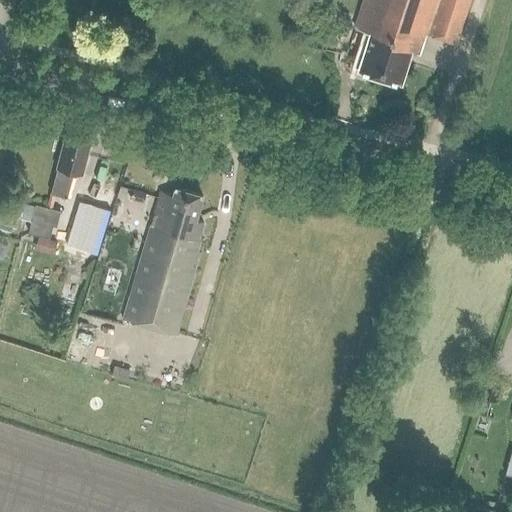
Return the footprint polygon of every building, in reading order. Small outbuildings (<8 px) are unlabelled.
[(358,70),(401,83),(411,51),(419,53),(425,34),(456,44),(470,0),(364,0),(355,29),(370,33),(358,70)] [(74,173),(82,175),(90,143),(65,136),(57,169),(51,194),(67,198),(74,173)] [(201,239),(198,238),(203,222),(195,220),(202,196),(176,188),(173,196),(161,192),(123,320),(176,335),(200,252),(197,252),(201,239)] [(144,202),(146,193),(133,190),(130,198),(144,202)] [(98,254),(110,211),(80,202),(67,245),(98,254)] [(28,220),(31,208),(17,204),(14,216),(28,220)] [(117,365),(114,374),(128,379),(131,370),(117,365)] [(480,398),(496,403),(502,382),(486,378),(480,398)]
